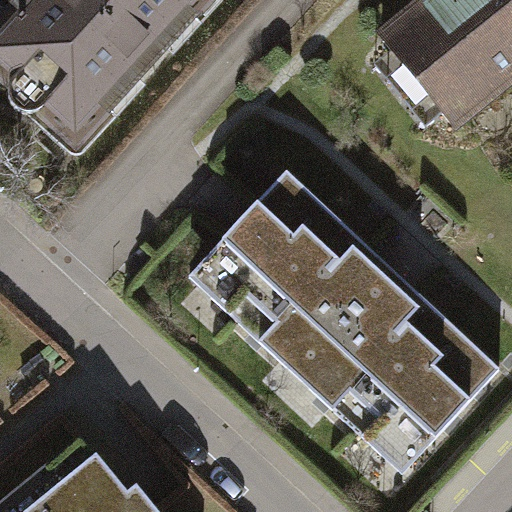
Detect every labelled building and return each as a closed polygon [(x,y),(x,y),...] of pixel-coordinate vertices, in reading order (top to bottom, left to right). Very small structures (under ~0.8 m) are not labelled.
[(238,17),(221,0),(26,0),(0,26),(0,108),(72,181),(238,17)] [(511,0),(434,0),(382,47),(472,146),(511,109),(511,0)] [(402,273),(284,173),(195,276),(314,377),(402,273)] [(511,389),(511,366),(402,273),(314,377),(436,479),(511,389)] [(133,499),(98,460),(39,511),(164,511),(144,490),(133,499)]
